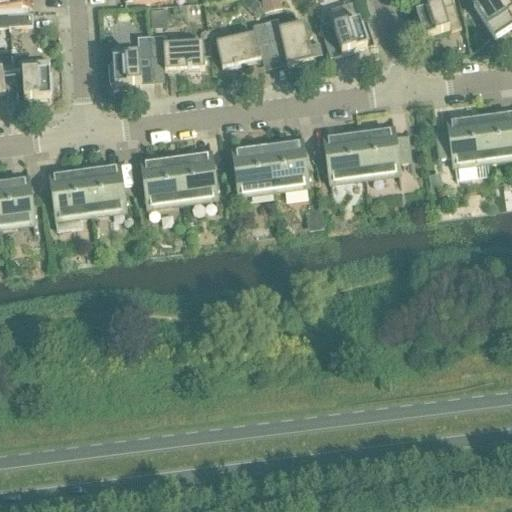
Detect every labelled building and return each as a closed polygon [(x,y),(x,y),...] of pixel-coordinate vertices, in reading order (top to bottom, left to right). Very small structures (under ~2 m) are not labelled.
[(28,0),(0,0),(0,19),(7,19),(23,18),(23,12),(29,12),(28,0)] [(253,0),(249,0),(243,7),(253,16),(261,7),(253,0)] [(424,43),(461,32),(451,0),(432,0),(412,6),(424,43)] [(511,0),(483,0),(485,2),(472,10),(493,42),(511,30),(505,20),(511,15),(511,0)] [(330,63),(367,51),(353,6),(327,15),(331,26),(319,30),(330,63)] [(137,25),(149,24),(149,13),(136,14),(137,25)] [(166,13),(150,14),(152,33),(167,32),(166,13)] [(7,19),(8,31),(33,29),(32,18),(23,18),(7,19)] [(279,24),(265,27),(269,48),(281,45),(287,71),(313,65),(312,60),(322,58),(320,46),(309,49),(304,26),(281,32),(279,24)] [(269,48),(265,27),(253,30),(255,38),(216,46),(222,72),(261,64),(258,50),(269,48)] [(150,41),(152,62),(164,61),(165,75),(204,72),(203,46),(163,48),(163,40),(150,41)] [(153,88),(152,62),(139,63),(139,51),(112,52),(115,91),(153,88)] [(24,104),(51,102),(48,64),(22,66),(24,104)] [(14,69),(0,71),(0,98),(5,97),(4,84),(15,82),(14,69)] [(494,118),(482,120),(488,165),(511,161),(511,118),(495,121),(494,118)] [(488,165),(482,120),(469,121),(469,125),(447,127),(449,136),(435,138),(439,163),(452,161),(453,170),(488,165)] [(371,135),(358,136),(364,182),(399,177),(398,169),(411,167),(407,142),(394,143),(393,135),(371,138),(371,135)] [(358,136),(346,138),(346,141),(324,144),(330,187),(364,182),(358,136)] [(279,147),(267,149),(273,194),(308,189),(302,147),(280,150),(279,147)] [(273,194),(267,149),(254,150),(255,153),(233,156),(239,199),(273,194)] [(188,159),(176,161),(182,207),(216,202),(211,159),(189,162),(188,159)] [(142,169),(147,211),(182,207),(176,161),(163,163),(164,166),(142,169)] [(97,172),(84,173),(91,219),(125,215),(119,172),(97,175),(97,172)] [(91,219),(84,173),(72,175),(72,178),(50,181),(58,235),(81,232),(79,220),(91,219)] [(440,181),(428,182),(430,193),(442,191),(440,181)] [(6,184),(0,184),(0,231),(34,227),(28,184),(6,187),(6,184)]
